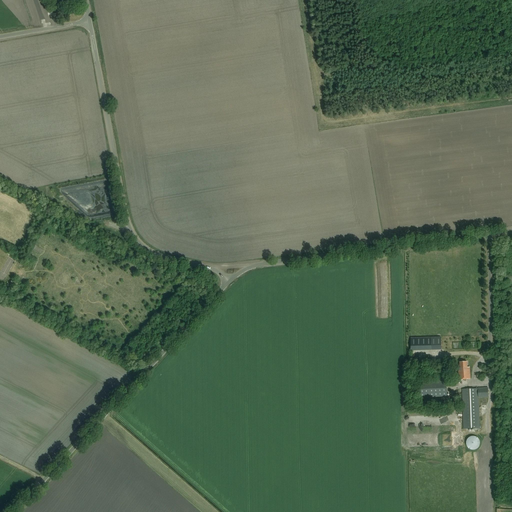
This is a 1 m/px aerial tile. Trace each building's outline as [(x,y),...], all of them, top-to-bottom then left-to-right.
[(9,285),(16,288),(18,283),(12,280),(9,285)] [(441,351),(441,338),(411,339),(411,351),(441,351)] [(458,380),(470,379),(470,367),(467,368),(467,362),(460,363),(461,368),(458,368),(458,380)] [(420,398),(447,397),(447,381),(419,383),(420,398)] [(488,389),(463,389),(464,429),(479,429),(478,397),(488,397),(488,389)] [(479,441),(479,440),(479,439),(478,439),(478,438),(477,438),(477,437),(476,437),(475,437),(474,437),(473,437),(472,437),(471,437),(470,437),(469,438),(468,438),(468,439),(467,439),(467,440),(467,441),(466,441),(466,442),(466,443),(466,444),(466,445),(467,445),(467,446),(467,447),(468,447),(468,448),(469,449),(470,449),(470,450),(471,450),(472,450),(473,450),(474,450),(475,450),(476,450),(476,449),(477,449),(478,449),(478,448),(479,447),(479,446),(480,446),(480,445),(480,444),(480,443),(480,442),(480,441),(479,441)]
